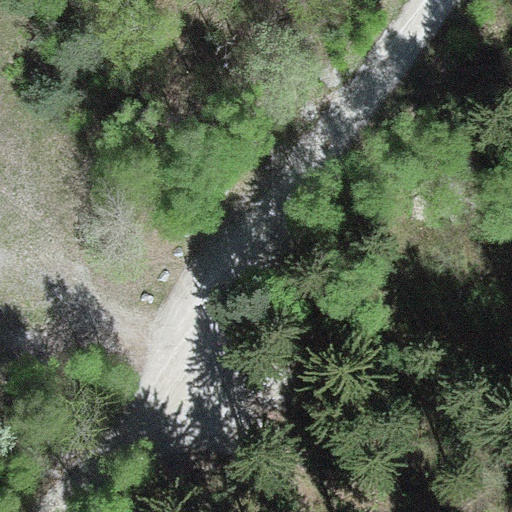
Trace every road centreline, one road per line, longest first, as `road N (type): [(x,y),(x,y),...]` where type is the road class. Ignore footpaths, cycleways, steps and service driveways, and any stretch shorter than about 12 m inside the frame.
road 1 (track): [(423,0),(37,511)]
road 2 (track): [(160,357),(439,511)]
